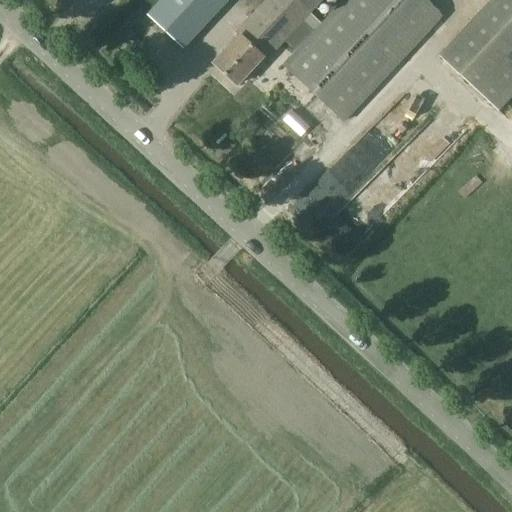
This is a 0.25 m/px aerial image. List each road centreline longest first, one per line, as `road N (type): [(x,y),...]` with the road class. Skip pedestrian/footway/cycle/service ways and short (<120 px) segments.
road 1 (unclassified): [(511,482),(0,5)]
road 2 (track): [(0,98),(160,265),(6,441)]
road 3 (track): [(455,511),(210,275),(246,236)]
